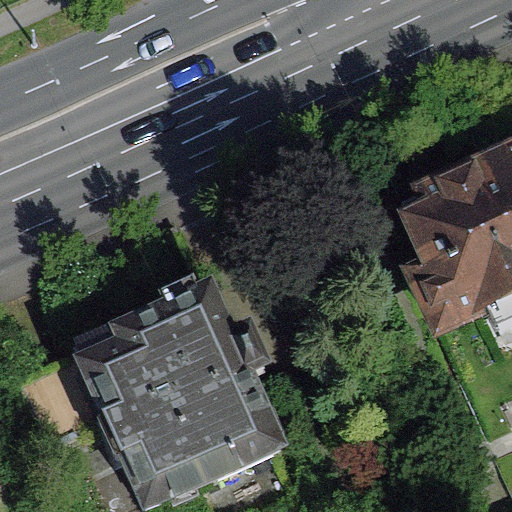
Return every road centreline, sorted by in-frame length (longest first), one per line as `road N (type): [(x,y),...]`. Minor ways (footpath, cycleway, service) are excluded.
road 1 (primary): [(0,203),(291,78)]
road 2 (primary): [(236,0),(0,102)]
road 3 (primary): [(291,78),(483,0)]
